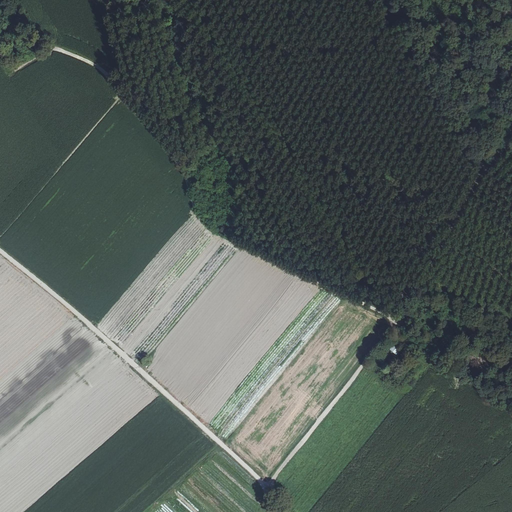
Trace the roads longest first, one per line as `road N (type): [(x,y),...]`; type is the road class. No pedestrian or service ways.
road 1 (track): [(266,488),(392,321),(206,226),(175,159),(99,67),(57,48),(10,72)]
road 2 (track): [(268,511),(270,496),(252,469),(139,368)]
road 3 (track): [(0,252),(139,368)]
